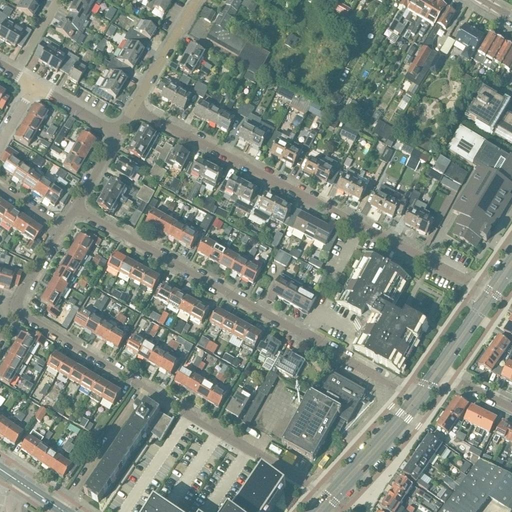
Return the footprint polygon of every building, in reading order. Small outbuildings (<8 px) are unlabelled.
[(20,0),(15,9),(32,19),(38,9),(31,5),(34,0),(33,0),(20,0)] [(75,0),(74,4),(91,13),(96,4),(99,6),(102,8),(105,3),(102,1),(102,0),(101,0),(75,0)] [(150,0),(148,6),(147,5),(145,8),(151,12),(153,9),(163,15),(171,0),(150,0)] [(235,65),(258,77),(270,55),(248,43),(248,42),(230,32),(227,31),(237,13),(241,6),(246,8),(251,0),(250,0),(229,0),(207,40),(239,58),(235,65)] [(403,0),(399,7),(403,10),(401,13),(400,13),(388,32),(393,34),(394,32),(399,24),(402,18),(406,11),(413,0),(403,0)] [(408,23),(413,15),(421,0),(413,0),(406,11),(402,18),(406,20),(402,26),(399,24),(394,32),(401,36),(405,28),(408,23)] [(421,0),(413,15),(408,23),(412,25),(408,31),(411,33),(430,0),(421,0)] [(438,3),(432,0),(430,0),(411,33),(411,34),(414,36),(419,29),(418,29),(420,26),(423,28),(438,3)] [(433,27),(445,7),(438,3),(423,28),(419,35),(422,37),(429,25),(433,27)] [(69,13),(66,18),(70,21),(85,30),(88,24),(85,22),(91,13),(74,4),(68,13),(69,13)] [(339,4),(335,11),(347,17),(350,11),(339,4)] [(455,14),(446,8),(437,25),(428,39),(433,42),(437,35),(441,28),(446,30),(455,14)] [(205,9),(200,18),(210,23),(215,15),(205,9)] [(0,40),(5,43),(14,26),(6,21),(8,18),(2,15),(0,17),(0,40)] [(61,22),(55,32),(63,37),(71,42),(75,44),(81,35),(82,35),(85,30),(70,21),(66,18),(63,24),(61,22)] [(155,31),(138,21),(133,31),(130,29),(126,35),(141,43),(144,38),(149,41),(155,31)] [(23,47),(31,32),(25,29),(24,32),(14,26),(5,43),(14,49),(17,44),(23,47)] [(465,26),(455,42),(455,43),(465,49),(460,57),(469,62),(474,54),(484,37),(465,26)] [(482,66),(498,39),(490,34),(474,61),(482,66)] [(141,43),(126,35),(123,40),(126,42),(121,51),(137,61),(143,51),(138,48),(141,43)] [(290,35),(284,45),(292,51),(299,40),(290,35)] [(490,71),(506,44),(498,39),(482,66),(490,71)] [(59,48),(44,40),(35,55),(40,58),(37,62),(47,68),(57,51),(59,48)] [(511,47),(506,44),(490,71),(493,73),(497,66),(501,68),(511,50),(511,47)] [(185,57),(199,65),(205,54),(192,46),(185,57)] [(412,58),(416,50),(412,47),(407,55),(412,58)] [(416,79),(432,53),(423,48),(408,74),(416,79)] [(510,73),(511,69),(511,50),(501,68),(497,75),(492,83),(496,85),(501,77),(505,70),(510,73)] [(65,71),(73,57),(67,54),(66,56),(57,51),(47,68),(57,73),(60,68),(65,71)] [(137,61),(121,51),(116,60),(113,58),(109,64),(124,73),(127,67),(132,70),(137,61)] [(440,53),(429,71),(436,76),(447,57),(440,53)] [(73,57),(65,71),(70,74),(67,80),(77,85),(86,68),(77,63),(79,60),(73,57)] [(193,76),(199,65),(185,57),(179,68),(185,72),(186,72),(190,74),(193,76)] [(121,78),(124,73),(109,64),(106,69),(106,70),(109,71),(103,81),(120,91),(126,81),(121,78)] [(203,68),(209,72),(212,67),(206,64),(203,68)] [(247,73),(244,79),(250,82),(253,76),(247,73)] [(463,74),(460,79),(470,85),(473,80),(463,74)] [(164,94),(161,99),(173,105),(180,91),(181,89),(170,84),(171,83),(165,80),(159,91),(164,94)] [(120,91),(103,81),(98,89),(95,88),(92,93),(106,102),(110,96),(115,100),(120,91)] [(198,97),(204,86),(198,83),(192,94),(198,97)] [(204,86),(198,97),(203,100),(209,89),(204,86)] [(280,88),(276,95),(284,99),(287,92),(280,88)] [(416,92),(410,89),(406,95),(412,99),(416,92)] [(511,115),(502,110),(505,105),(507,107),(511,99),(511,98),(511,91),(508,89),(507,89),(504,94),(497,90),(493,98),(484,93),(468,119),(489,131),(490,131),(494,134),(494,135),(503,141),(511,145),(511,115)] [(8,100),(3,97),(5,94),(0,91),(0,110),(1,112),(8,100)] [(180,91),(173,105),(184,111),(191,97),(180,91)] [(338,107),(343,98),(336,94),(330,103),(338,107)] [(230,100),(226,109),(230,112),(235,103),(230,100)] [(206,122),(213,108),(202,102),(194,116),(206,122)] [(349,112),(346,116),(350,119),(353,114),(359,105),(353,102),(347,111),(349,112)] [(362,102),(358,109),(364,112),(368,105),(362,102)] [(242,118),(249,106),(248,106),(243,104),(237,115),(242,118)] [(27,118),(41,126),(47,114),(34,106),(27,118)] [(249,106),(242,118),(248,121),(254,109),(249,106)] [(339,107),(336,112),(342,116),(345,110),(339,107)] [(217,128),(224,114),(213,108),(206,122),(217,128)] [(320,111),(317,117),(322,120),(325,114),(320,111)] [(358,112),(354,118),(359,121),(362,115),(358,112)] [(224,114),(217,128),(228,134),(235,120),(224,114)] [(364,114),(360,120),(366,124),(370,118),(364,114)] [(248,120),(238,139),(249,145),(250,145),(257,131),(256,131),(260,123),(261,122),(250,116),(248,121),(248,120)] [(41,126),(27,118),(21,129),(34,137),(41,126)] [(339,123),(330,118),(326,126),(335,131),(339,123)] [(393,130),(379,122),(378,124),(375,123),(372,127),(375,129),(372,133),(387,141),(393,130)] [(257,131),(250,145),(260,151),(267,138),(270,140),(275,130),(260,123),(256,131),(257,131)] [(58,136),(63,139),(68,131),(63,128),(58,136)] [(344,128),(340,136),(347,139),(351,131),(344,128)] [(508,196),(511,188),(511,187),(510,186),(511,182),(511,158),(460,128),(447,151),(467,163),(479,170),(454,213),(462,218),(457,225),(456,225),(458,226),(453,235),(470,246),(475,248),(480,240),(481,240),(482,239),(486,242),(491,235),(486,232),(491,225),(494,226),(508,203),(510,198),(511,197),(508,196)] [(14,140),(28,148),(34,137),(21,129),(14,140)] [(143,129),(136,141),(151,150),(158,138),(143,129)] [(311,132),(303,146),(309,149),(317,135),(311,132)] [(74,146),(88,154),(95,142),(81,134),(74,146)] [(282,136),(278,142),(271,156),(282,162),(292,143),(295,137),(291,135),(289,139),(282,136)] [(63,139),(58,136),(54,144),(59,147),(63,139)] [(390,138),(385,146),(390,149),(395,141),(390,138)] [(434,143),(424,138),(419,147),(429,153),(434,143)] [(39,145),(47,150),(50,146),(42,141),(39,145)] [(136,141),(129,153),(144,162),(151,150),(136,141)] [(303,149),(292,143),(282,162),(293,168),(303,149)] [(166,145),(163,150),(158,147),(155,152),(160,155),(160,156),(166,160),(172,148),(166,145)] [(88,154),(74,146),(68,157),(82,165),(88,154)] [(52,147),(50,151),(58,156),(61,152),(52,147)] [(8,148),(0,159),(0,161),(5,165),(1,171),(12,179),(21,166),(14,161),(18,155),(8,148)] [(393,152),(386,149),(379,161),(387,165),(393,152)] [(169,155),(164,164),(181,173),(182,170),(189,157),(176,150),(173,157),(169,155)] [(415,151),(410,159),(420,164),(425,167),(429,158),(415,151)] [(317,162),(311,159),(304,173),(305,174),(304,176),(310,178),(310,177),(315,179),(328,154),(325,152),(322,158),(320,157),(318,160),(317,162)] [(36,167),(41,159),(37,156),(32,164),(36,167)] [(75,176),(82,165),(68,157),(62,168),(75,176)] [(460,186),(461,187),(468,175),(451,164),(441,158),(439,162),(433,171),(460,186)] [(41,159),(36,167),(39,169),(45,162),(41,159)] [(326,159),(315,179),(326,185),(328,181),(333,171),(337,164),(326,159)] [(347,159),(344,166),(349,169),(353,162),(347,159)] [(124,161),(117,173),(130,181),(132,182),(139,170),(137,169),(124,161)] [(191,164),(185,175),(190,177),(191,175),(198,179),(197,181),(187,202),(190,203),(192,204),(198,192),(201,186),(203,184),(211,168),(198,161),(196,166),(191,164)] [(22,186),(31,173),(21,166),(12,179),(22,186)] [(151,172),(157,175),(163,178),(166,172),(155,166),(151,172)] [(211,168),(203,184),(215,190),(216,187),(223,174),(211,168)] [(59,179),(63,172),(59,169),(55,176),(59,179)] [(333,171),(328,181),(334,184),(339,174),(333,171)] [(356,182),(349,196),(360,202),(367,189),(366,188),(369,182),(362,179),(365,173),(361,171),(359,177),(358,177),(357,180),(356,182)] [(157,175),(151,172),(149,176),(155,180),(157,175)] [(33,193),(42,180),(31,173),(22,186),(33,193)] [(345,176),(337,191),(349,196),(356,182),(350,179),(345,176)] [(175,179),(168,191),(175,195),(181,183),(175,179)] [(225,181),(220,192),(225,195),(232,198),(230,201),(235,203),(245,185),(233,179),(230,184),(225,181)] [(43,200),(52,187),(42,180),(33,193),(43,200)] [(112,182),(105,194),(118,202),(121,198),(123,200),(128,191),(125,190),(112,182)] [(62,206),(70,193),(69,192),(56,183),(52,187),(43,200),(54,208),(57,203),(62,206)] [(457,193),(460,187),(452,183),(449,189),(457,193)] [(245,185),(236,203),(236,204),(237,201),(240,202),(237,209),(250,217),(260,199),(255,196),(257,191),(245,185)] [(382,214),(392,194),(393,192),(382,186),(378,194),(371,208),(382,213),(382,214)] [(155,193),(147,189),(143,187),(140,193),(151,199),(155,193)] [(393,219),(395,214),(401,217),(405,209),(406,206),(406,207),(412,196),(406,193),(404,198),(393,192),(392,194),(382,214),(393,219)] [(421,196),(414,192),(412,196),(406,207),(406,206),(405,209),(410,212),(404,225),(415,231),(422,217),(424,212),(425,212),(427,207),(418,202),(421,196)] [(136,199),(147,205),(148,205),(151,199),(140,193),(136,199)] [(116,206),(118,202),(105,194),(98,206),(111,214),(114,216),(119,208),(116,206)] [(202,209),(209,213),(212,206),(215,201),(208,197),(202,209)] [(260,199),(250,217),(267,226),(270,220),(279,203),(266,197),(264,201),(260,199)] [(153,200),(144,216),(149,219),(146,225),(157,232),(165,217),(153,211),(158,203),(153,200)] [(0,221),(1,222),(10,209),(0,202),(0,221)] [(276,221),(288,227),(293,217),(288,215),(291,209),(279,203),(270,220),(275,223),(276,221)] [(11,230),(20,216),(10,209),(1,222),(11,230)] [(130,223),(135,226),(142,215),(136,211),(130,223)] [(430,214),(425,212),(424,212),(422,217),(415,231),(426,236),(433,222),(427,219),(430,214)] [(186,223),(190,225),(194,217),(190,215),(186,223)] [(198,229),(205,233),(213,219),(206,215),(198,229)] [(294,217),(288,228),(293,231),(295,231),(296,234),(300,236),(303,236),(304,236),(313,220),(307,217),(305,216),(302,215),(299,220),(295,217),(294,217)] [(21,237),(31,223),(20,216),(11,230),(21,237)] [(168,238),(176,224),(165,217),(157,232),(168,238)] [(313,220),(304,236),(305,237),(306,239),(311,241),(314,241),(314,242),(323,225),(321,225),(314,221),(313,220)] [(223,225),(216,221),(213,226),(220,230),(223,225)] [(31,223),(21,237),(22,237),(28,241),(25,247),(34,253),(40,244),(35,240),(42,231),(31,223)] [(179,244),(187,230),(176,224),(168,238),(179,244)] [(323,225),(314,242),(315,242),(317,244),(321,246),(324,246),(325,247),(323,251),(323,253),(328,255),(338,234),(333,231),(335,228),(329,225),(328,228),(323,225)] [(187,230),(179,244),(191,250),(198,236),(187,230)] [(277,248),(283,237),(283,236),(277,233),(270,246),(276,249),(277,248)] [(73,248),(87,256),(93,245),(98,247),(101,241),(91,235),(88,241),(80,236),(73,248)] [(7,236),(3,242),(7,245),(11,238),(7,236)] [(205,240),(198,254),(210,261),(218,247),(205,240)] [(221,267),(229,253),(218,247),(210,261),(221,267)] [(87,256),(73,248),(67,258),(81,266),(87,256)] [(248,258),(252,261),(257,251),(253,249),(248,258)] [(280,265),(286,255),(280,251),(274,262),(280,265)] [(232,273),(240,259),(229,253),(221,267),(232,273)] [(400,375),(427,325),(406,313),(403,318),(392,312),(410,279),(362,253),(335,303),(360,316),(359,317),(364,326),(366,327),(354,350),(374,361),(376,363),(377,364),(379,363),(400,375)] [(115,254),(108,268),(119,275),(127,261),(115,254)] [(286,255),(280,265),(286,268),(292,258),(289,256),(286,255)] [(105,266),(107,262),(102,259),(96,256),(94,260),(100,263),(105,266)] [(81,266),(67,258),(61,269),(74,277),(81,266)] [(243,279),(251,265),(240,259),(232,273),(243,279)] [(127,261),(119,275),(130,281),(138,267),(127,261)] [(251,265),(243,279),(253,285),(261,271),(251,265)] [(141,287),(149,273),(138,267),(130,281),(141,287)] [(74,277),(61,269),(54,280),(68,288),(74,277)] [(17,287),(22,272),(15,270),(13,275),(1,271),(0,273),(0,287),(9,291),(11,285),(17,287)] [(153,293),(160,279),(149,273),(141,287),(153,293)] [(283,274),(280,278),(270,298),(275,301),(277,298),(282,301),(293,280),(283,274)] [(321,288),(325,279),(322,277),(317,286),(321,288)] [(112,288),(116,281),(111,279),(108,285),(112,288)] [(68,288),(54,280),(48,291),(62,299),(68,288)] [(292,306),(301,290),(303,286),(293,280),(282,301),(292,306)] [(157,290),(153,298),(157,300),(168,306),(176,292),(164,286),(161,292),(157,290)] [(62,299),(48,291),(41,302),(49,307),(45,312),(56,319),(60,312),(56,310),(62,299)] [(301,291),(292,306),(302,312),(305,306),(308,308),(310,309),(316,299),(311,296),(309,295),(308,293),(304,291),(302,291),(301,291)] [(114,292),(111,297),(118,301),(121,296),(114,292)] [(179,312),(187,299),(176,292),(168,306),(179,312)] [(123,295),(119,301),(126,304),(130,299),(123,295)] [(105,297),(102,296),(99,302),(97,302),(93,308),(98,311),(105,298),(105,297)] [(105,298),(98,311),(101,313),(109,300),(105,298)] [(68,303),(74,307),(77,302),(70,299),(68,303)] [(190,318),(198,305),(187,299),(179,312),(190,318)] [(132,302),(129,308),(135,311),(138,305),(132,302)] [(198,305),(190,318),(202,325),(209,311),(198,305)] [(82,310),(74,324),(86,331),(94,317),(82,310)] [(217,311),(210,324),(221,331),(229,317),(217,311)] [(158,324),(163,327),(169,316),(164,313),(158,324)] [(97,337),(105,324),(94,317),(86,331),(97,337)] [(232,337),(240,323),(229,317),(221,331),(232,337)] [(180,322),(174,333),(180,336),(183,331),(186,326),(180,322)] [(243,343),(251,329),(240,323),(232,337),(243,343)] [(107,343),(115,330),(105,324),(97,337),(107,343)] [(251,329),(243,343),(241,347),(252,353),(262,335),(251,329)] [(119,350),(127,336),(115,330),(107,343),(119,350)] [(47,341),(33,333),(30,339),(22,335),(16,346),(29,354),(35,344),(43,348),(47,341)] [(131,335),(126,343),(129,345),(127,350),(138,357),(146,343),(142,341),(134,337),(131,335)] [(506,352),(510,346),(511,346),(510,345),(499,337),(489,351),(501,360),(503,357),(506,352)] [(269,339),(266,345),(262,344),(258,351),(262,353),(261,356),(268,360),(263,368),(271,373),(273,368),(280,354),(277,352),(281,345),(269,339)] [(172,349),(175,343),(171,341),(167,347),(172,349)] [(209,353),(213,345),(209,342),(205,350),(209,353)] [(146,343),(138,357),(149,363),(157,350),(146,343)] [(213,345),(209,353),(214,355),(218,347),(213,345)] [(29,354),(16,346),(9,357),(23,365),(29,354)] [(160,370),(168,356),(157,350),(149,363),(160,370)] [(282,360),(276,370),(273,368),(271,373),(270,373),(275,376),(278,371),(293,380),(303,362),(297,359),(292,356),(293,353),(287,350),(282,360)] [(501,360),(489,351),(478,367),(491,373),(499,377),(502,371),(496,367),(501,360)] [(168,356),(160,370),(171,376),(179,362),(181,358),(170,352),(168,356)] [(58,374),(66,361),(55,354),(47,368),(58,374)] [(226,355),(222,361),(224,362),(230,365),(234,359),(226,355)] [(23,365),(9,357),(3,368),(17,376),(23,365)] [(511,357),(509,363),(508,365),(505,371),(505,372),(501,379),(510,383),(511,378),(511,357)] [(198,358),(192,367),(197,370),(198,370),(201,363),(203,361),(198,358)] [(234,359),(230,365),(236,369),(240,362),(234,359)] [(70,381),(77,367),(66,361),(58,374),(70,381)] [(36,366),(34,371),(40,375),(43,370),(36,366)] [(80,387),(88,374),(77,367),(70,381),(80,387)] [(0,372),(0,381),(10,387),(17,376),(3,368),(0,372)] [(183,369),(175,383),(186,390),(194,376),(183,369)] [(249,426),(265,396),(266,397),(277,378),(278,377),(275,376),(270,373),(270,374),(263,385),(261,389),(259,393),(250,409),(243,423),(248,426),(249,426)] [(91,394),(99,380),(88,374),(80,387),(91,394)] [(310,393),(282,444),(313,462),(330,430),(338,435),(344,423),(347,425),(347,424),(360,402),(364,405),(367,400),(363,398),(366,393),(333,374),(319,398),(310,393)] [(197,396),(205,382),(194,376),(186,390),(197,396)] [(102,400),(110,386),(99,380),(91,394),(102,400)] [(30,391),(33,386),(29,383),(27,382),(23,387),(30,391)] [(208,403),(216,389),(205,382),(197,396),(208,403)] [(46,384),(40,395),(44,397),(50,387),(46,384)] [(110,386),(102,400),(113,407),(121,393),(110,386)] [(219,409),(227,395),(216,389),(208,403),(219,409)] [(246,407),(251,399),(249,398),(241,393),(238,392),(226,413),(238,421),(246,407)] [(48,408),(51,402),(44,398),(41,404),(48,408)] [(447,412),(446,414),(450,416),(457,422),(468,406),(456,399),(450,407),(449,407),(447,410),(447,412)] [(142,408),(138,414),(115,448),(113,451),(99,471),(96,476),(89,487),(88,488),(85,493),(84,494),(99,503),(104,495),(145,435),(146,434),(149,429),(151,431),(163,437),(172,421),(160,413),(160,412),(146,403),(142,408)] [(56,404),(52,411),(63,417),(67,411),(56,404)] [(468,406),(457,422),(459,423),(463,425),(472,407),(468,406)] [(463,425),(461,428),(465,430),(468,425),(472,427),(477,416),(480,410),(477,409),(476,409),(472,407),(463,425)] [(47,412),(41,408),(34,419),(40,423),(47,412)] [(477,416),(472,427),(477,429),(474,434),(478,436),(487,416),(488,415),(484,413),(484,412),(480,410),(477,416)] [(441,420),(436,428),(448,436),(457,422),(450,416),(446,414),(445,415),(443,416),(441,419),(441,420)] [(487,416),(478,436),(482,438),(484,433),(489,435),(497,420),(496,419),(496,418),(493,417),(492,417),(488,415),(487,416)] [(9,424),(3,419),(0,423),(0,436),(5,440),(13,426),(14,427),(16,423),(11,420),(9,424)] [(84,430),(89,423),(84,420),(80,427),(84,430)] [(504,441),(511,426),(503,422),(493,442),(497,445),(500,439),(504,441)] [(89,423),(84,430),(90,433),(94,426),(89,423)] [(13,426),(5,440),(15,447),(24,434),(14,427),(13,426)] [(511,426),(504,441),(509,444),(502,458),(506,460),(508,456),(510,451),(511,446),(511,426)] [(21,451),(32,458),(41,445),(44,440),(33,432),(21,451)] [(459,433),(456,439),(463,443),(466,437),(459,433)] [(429,437),(422,447),(436,456),(441,459),(448,450),(443,446),(429,437)] [(66,453),(71,445),(67,443),(62,450),(66,453)] [(42,465),(51,452),(41,445),(32,458),(42,465)] [(71,445),(66,453),(70,455),(75,447),(71,445)] [(436,456),(422,447),(416,456),(429,465),(436,456)] [(482,453),(472,448),(471,448),(468,453),(469,453),(479,458),(482,453)] [(53,472),(62,459),(51,452),(42,465),(53,472)] [(485,455),(483,460),(490,463),(492,459),(485,455)] [(429,465),(416,456),(409,465),(423,475),(429,465)] [(69,481),(79,466),(74,463),(72,466),(62,459),(53,472),(63,479),(65,478),(69,481)] [(504,462),(497,459),(494,465),(501,468),(504,462)] [(479,511),(489,500),(511,511),(511,509),(511,477),(480,462),(475,467),(440,511),(479,511)] [(459,472),(464,476),(471,466),(466,463),(459,472)] [(419,480),(423,475),(409,465),(403,475),(416,484),(427,492),(430,488),(428,486),(419,480)] [(154,502),(147,511),(266,511),(280,491),(281,492),(282,493),(286,487),(263,471),(259,477),(257,476),(232,511),(174,511),(161,503),(160,506),(154,502)] [(413,487),(401,479),(394,489),(406,497),(413,487)] [(449,488),(455,493),(460,486),(453,482),(449,488)] [(406,497),(394,489),(387,499),(400,507),(406,497)] [(419,491),(416,495),(422,499),(425,495),(419,491)] [(440,501),(445,504),(452,494),(447,491),(440,501)] [(403,511),(405,510),(400,507),(387,499),(381,509),(385,511),(403,511)]
